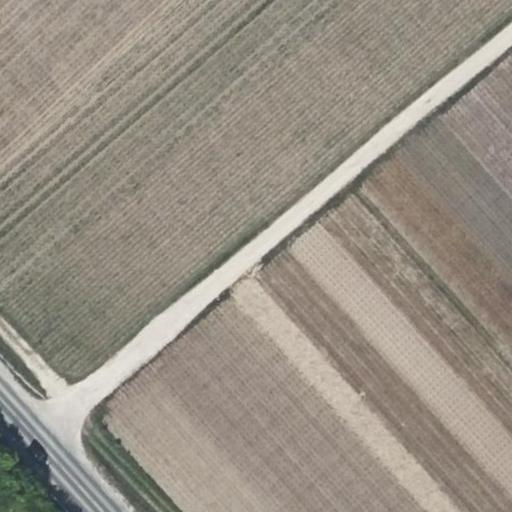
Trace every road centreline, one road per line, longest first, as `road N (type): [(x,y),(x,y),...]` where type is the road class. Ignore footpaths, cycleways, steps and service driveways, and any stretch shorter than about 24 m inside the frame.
road 1 (track): [(511,40),(36,439)]
road 2 (secondary): [(0,398),(101,511)]
